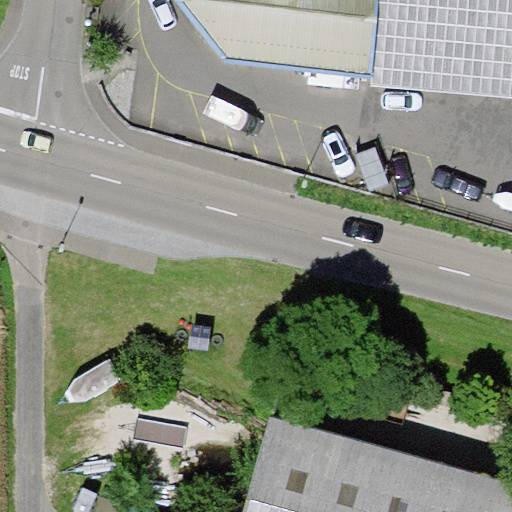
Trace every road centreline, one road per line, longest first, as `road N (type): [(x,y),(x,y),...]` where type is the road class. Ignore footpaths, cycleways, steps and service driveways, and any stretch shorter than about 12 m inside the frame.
road 1 (secondary): [(511,283),(27,155)]
road 2 (residential): [(27,155),(48,0)]
